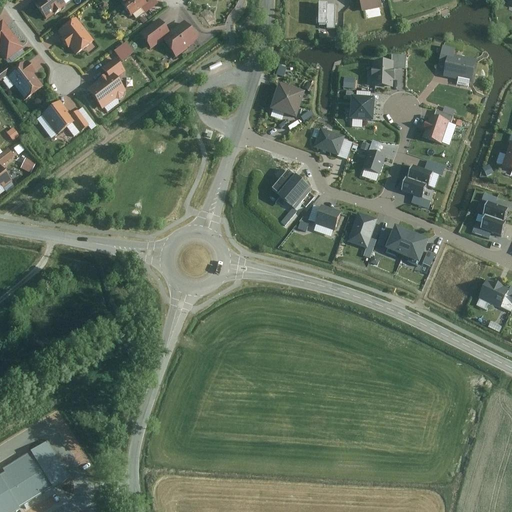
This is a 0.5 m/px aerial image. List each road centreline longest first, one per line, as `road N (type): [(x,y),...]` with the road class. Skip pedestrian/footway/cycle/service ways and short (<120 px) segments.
road 1 (residential): [(273,274),(414,320),(511,368)]
road 2 (tertiary): [(139,511),(136,459),(174,324)]
road 3 (residential): [(382,211),(326,191),(312,158),(236,131)]
road 4 (tertiary): [(268,0),(265,44),(236,131)]
road 5 (residential): [(505,264),(382,211)]
road 6 (residential): [(0,226),(123,248)]
